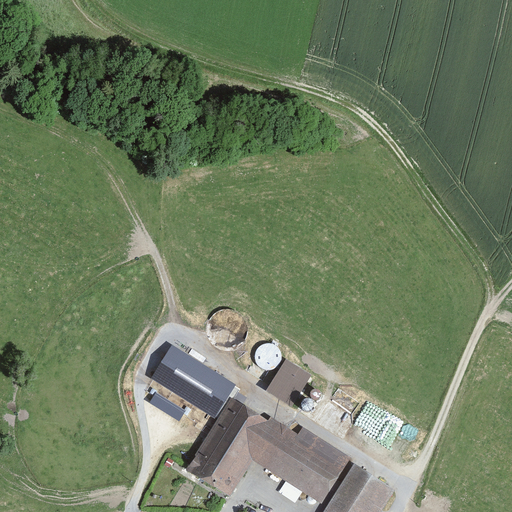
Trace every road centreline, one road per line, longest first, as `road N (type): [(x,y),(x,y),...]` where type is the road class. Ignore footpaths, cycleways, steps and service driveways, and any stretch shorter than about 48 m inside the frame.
road 1 (track): [(489,311),(483,263),(373,122),(348,103),(155,37),(97,0)]
road 2 (track): [(0,102),(41,118),(107,164),(162,272),(176,334),(139,386),(157,444),(134,511)]
road 3 (track): [(410,488),(176,334)]
road 4 (track): [(399,511),(489,311)]
